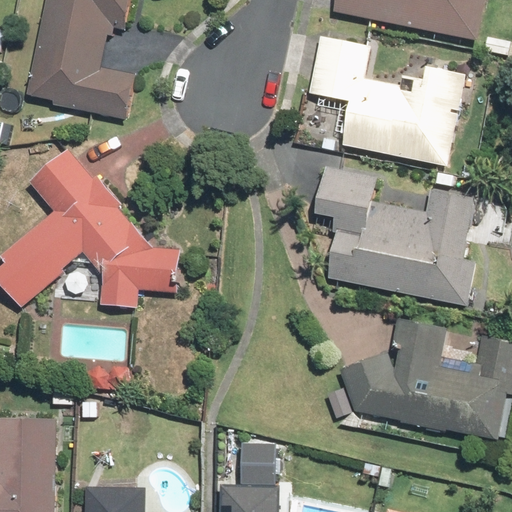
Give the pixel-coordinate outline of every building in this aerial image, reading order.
[(51,0),(30,95),(128,118),(137,76),(105,68),(116,24),(129,27),(135,0),(51,0)] [(341,0),(338,15),(485,42),(492,0),(341,0)] [(377,47),(326,38),(316,95),(354,102),(346,149),(451,169),(468,74),(431,68),(428,82),(421,81),(418,96),(406,94),(407,86),(371,80),(377,47)] [(97,180),(73,152),(34,184),(58,213),(5,257),(13,266),(0,276),(0,277),(24,307),(89,255),(107,276),(104,308),(141,311),(143,292),(182,295),(185,250),(158,249),(124,209),(128,206),(101,176),(97,180)] [(384,178),(331,168),(322,216),(341,220),(330,279),(474,304),(480,267),(470,265),(482,200),(436,192),(432,213),(380,203),(384,178)] [(455,331),(405,323),(399,360),(382,357),(345,373),(350,390),(332,397),(344,428),(511,453),(511,341),(488,338),(484,367),(468,364),(471,347),(453,344),(455,331)] [(80,391),(55,390),(55,409),(80,409),(80,391)] [(105,400),(84,399),(83,423),(104,424),(105,400)] [(153,412),(120,410),(119,439),(152,440),(153,412)] [(0,511),(56,511),(62,420),(0,417),(0,425),(0,511)] [(248,486),(224,487),(223,511),(284,511),(285,446),(248,445),(248,486)] [(143,511),(144,490),(90,489),(89,511),(143,511)]
